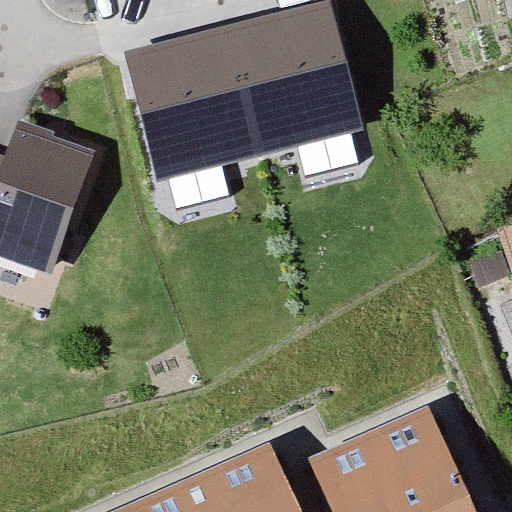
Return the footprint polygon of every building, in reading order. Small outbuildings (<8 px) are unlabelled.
[(126,57),(157,182),(366,130),(334,6),(126,57)] [(0,259),(55,279),(99,156),(15,126),(4,158),(0,156),(0,259)] [(511,233),(482,243),(504,309),(493,313),(511,367),(511,233)] [(450,511),(412,426),(299,475),(314,511),(450,511)] [(276,511),(256,462),(134,511),(276,511)]
